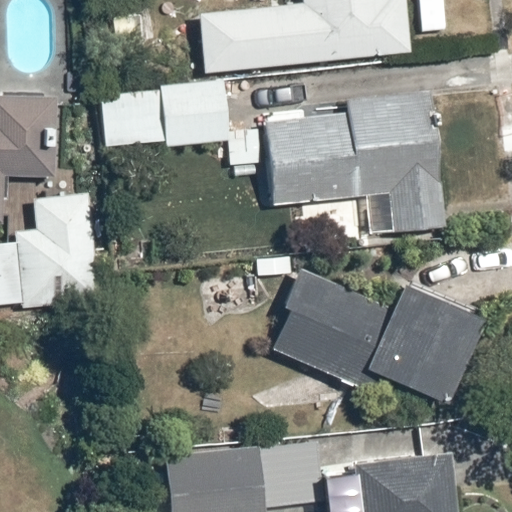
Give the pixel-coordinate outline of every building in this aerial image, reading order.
[(282,0),(202,9),(208,69),(413,49),(408,0),(282,0)] [(229,80),(103,85),(106,144),(231,139),(229,80)] [(0,200),(6,201),(6,176),(55,177),(56,91),(0,90),(0,200)] [(435,95),(268,109),(277,209),(375,200),(378,234),(446,228),(435,95)] [(0,240),(0,306),(101,306),(101,194),(40,194),(40,226),(19,226),(19,240),(0,240)] [(395,303),(303,265),(287,304),(294,306),(274,354),(359,389),(367,371),(450,404),(487,313),(404,279),(395,303)] [(264,511),(260,445),(167,450),(170,511),(264,511)] [(458,511),(453,452),(357,460),(361,511),(458,511)]
